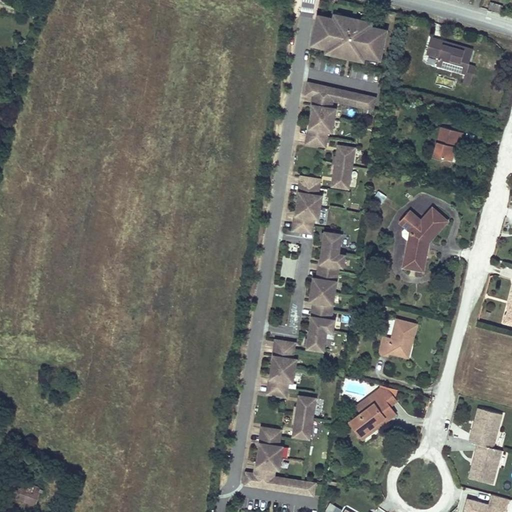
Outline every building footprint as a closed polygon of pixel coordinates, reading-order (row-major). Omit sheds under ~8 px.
[(360,61),(361,59),(366,60),(367,60),(367,58),(372,59),(373,59),(373,58),(381,60),(382,60),(389,33),(374,29),(374,27),(373,27),(368,26),(369,23),(343,18),(342,20),(336,19),(336,21),(321,17),(315,45),(316,45),(324,47),(324,48),(329,49),(329,51),(335,53),(334,55),(335,55),(360,61)] [(470,65),(474,53),(444,44),(445,41),(433,38),(428,54),(440,57),(438,64),(468,73),(470,65)] [(474,53),(475,50),(445,41),(444,44),(474,53)] [(325,58),(322,71),(341,75),(343,62),(325,58)] [(470,65),(468,73),(465,83),(474,85),(479,67),(470,65)] [(408,80),(414,81),(416,67),(410,66),(408,80)] [(313,97),(316,85),(310,84),(308,95),(313,97)] [(320,98),(322,87),(316,85),(313,97),(317,98),(319,98),(320,98)] [(377,99),(322,87),(320,98),(335,102),(363,108),(375,111),(377,99)] [(337,110),(333,109),(335,102),(320,98),(319,98),(318,106),(315,106),(311,129),(314,129),(311,145),(327,148),(329,132),(334,133),(337,110)] [(458,141),(462,142),(464,134),(442,128),(435,156),(454,161),(456,153),(458,141)] [(357,149),(340,146),(338,158),(335,175),(334,186),(350,189),(357,149)] [(323,197),(319,196),(322,181),(306,178),(303,193),(301,193),(297,216),(299,216),(297,232),(313,234),(315,219),(319,219),(323,197)] [(431,245),(449,223),(434,210),(423,223),(411,212),(401,224),(414,235),(412,238),(405,268),(425,272),(428,261),(426,261),(428,254),(430,251),(427,248),(427,245),(429,245),(431,245)] [(414,235),(408,230),(404,233),(405,238),(411,242),(412,238),(414,235)] [(314,318),(312,317),(306,349),(322,351),(326,332),(332,333),(334,321),(330,320),(339,267),(343,268),(345,256),(339,255),(343,235),(326,233),(321,264),(323,265),(321,280),(318,279),(314,278),(310,301),(314,302),(317,302),(314,318)] [(412,343),(415,343),(419,326),(399,321),(395,340),(387,338),(383,354),(391,357),(392,354),(408,358),(412,343)] [(295,343),(279,340),(276,356),(274,356),(270,378),(273,379),(270,394),(286,397),(288,382),(293,382),(296,359),(292,359),(295,343)] [(364,413),(352,423),(361,436),(385,418),(387,422),(396,416),(391,410),(400,403),(393,392),(385,390),(361,409),(364,413)] [(315,399),(299,396),(297,407),(294,424),(292,436),(308,439),(315,399)] [(472,442),(481,444),(496,448),(505,414),(484,409),(480,426),(476,425),(472,442)] [(364,439),(387,422),(385,418),(361,436),(364,439)] [(280,430),(264,427),(262,443),(259,443),(256,466),(258,466),(257,474),(273,476),(274,468),(278,469),(282,446),(278,446),(280,430)] [(496,448),(481,444),(477,461),(480,462),(476,479),(496,484),(505,450),(496,448)] [(314,496),(316,484),(306,482),(273,476),(257,474),(254,473),(248,472),(246,484),(314,496)] [(27,494),(31,483),(19,479),(17,485),(13,484),(11,491),(15,492),(15,491),(27,494)] [(43,487),(31,483),(27,494),(15,491),(15,492),(14,495),(38,503),(43,487)] [(507,511),(511,497),(491,493),(490,500),(467,496),(463,511),(507,511)] [(328,511),(339,511),(342,507),(332,503),(328,511)]
